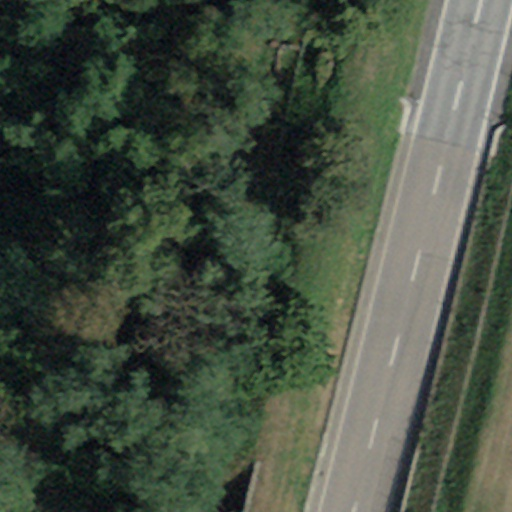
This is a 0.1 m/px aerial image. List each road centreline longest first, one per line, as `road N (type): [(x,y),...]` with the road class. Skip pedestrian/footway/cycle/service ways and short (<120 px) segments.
road 1 (secondary): [(489,0),(356,511)]
road 2 (track): [(447,511),(511,245)]
